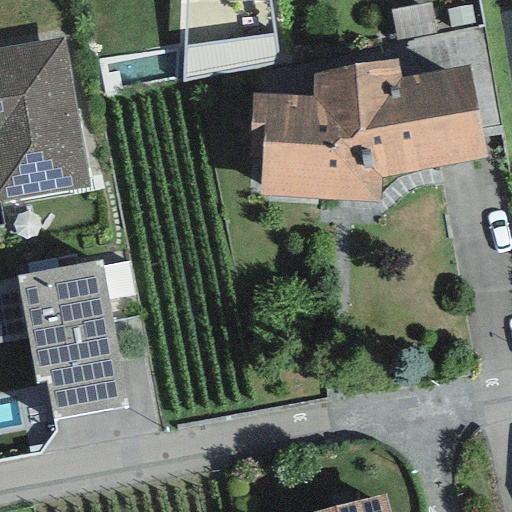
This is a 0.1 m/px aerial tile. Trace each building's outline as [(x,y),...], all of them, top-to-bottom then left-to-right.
[(270,0),(184,0),(181,78),(278,54),(270,0)] [(63,37),(0,47),(0,202),(89,187),(63,37)] [(485,158),(469,66),(400,76),(397,59),(314,74),(312,97),(252,94),(248,157),(262,156),(258,195),(379,203),(380,179),(485,158)] [(101,260),(0,279),(0,343),(26,338),(35,385),(45,383),(52,417),(128,402),(101,260)] [(388,511),(384,494),(319,511),(388,511)]
